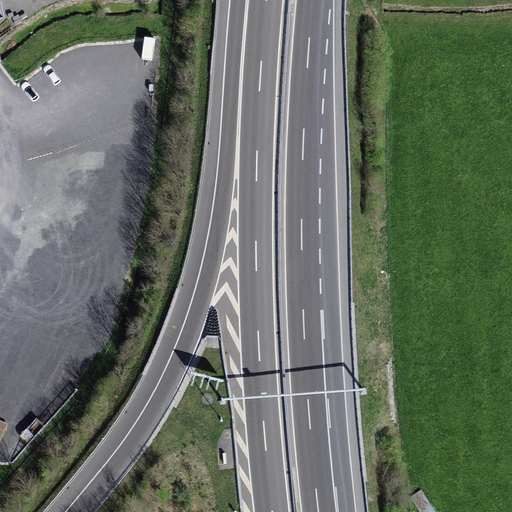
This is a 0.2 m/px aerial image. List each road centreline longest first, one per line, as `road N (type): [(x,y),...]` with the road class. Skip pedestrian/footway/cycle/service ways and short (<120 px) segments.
road 1 (motorway): [(238,0),(222,202),(196,310),(150,412),(74,511)]
road 2 (motorway): [(319,511),(302,219),(313,0)]
road 3 (motorway): [(266,0),(257,146),(261,397)]
